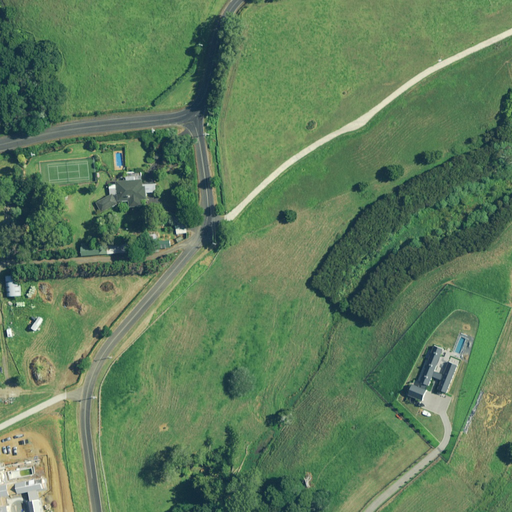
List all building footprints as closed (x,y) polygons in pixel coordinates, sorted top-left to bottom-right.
[(110,186),(110,195),(96,202),(102,212),(118,203),(117,201),(129,201),(129,207),(141,207),(141,199),(147,199),(147,192),(156,192),(156,184),(143,184),(143,178),(135,179),(135,173),(126,173),(126,180),(116,180),(116,186),(110,186)] [(186,221),(175,223),(177,234),(188,232),(186,221)] [(158,228),(147,227),(146,239),(157,240),(158,228)] [(80,242),(82,256),(105,254),(105,248),(100,249),(100,240),(80,242)] [(170,240),(159,241),(160,248),(171,248),(170,240)] [(107,243),(108,253),(129,252),(129,241),(107,243)] [(21,295),(20,274),(5,275),(7,297),(21,295)] [(434,345),(419,382),(421,383),(420,387),(411,383),(407,394),(421,400),(426,389),(425,389),(427,385),(431,376),(441,380),(437,389),(446,393),(457,365),(449,362),(443,375),(433,371),(442,349),(434,345)] [(13,429),(9,402),(0,402),(0,412),(1,412),(3,430),(13,429)] [(40,500),(39,491),(48,489),(46,478),(0,486),(0,511),(11,511),(10,504),(5,505),(4,497),(31,492),(33,501),(31,502),(32,511),(44,511),(43,500),(40,500)]
